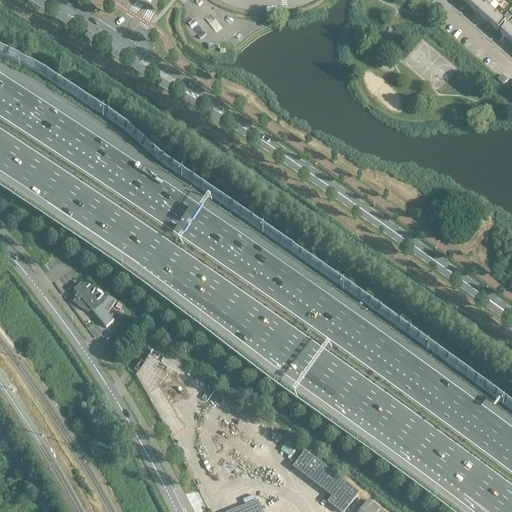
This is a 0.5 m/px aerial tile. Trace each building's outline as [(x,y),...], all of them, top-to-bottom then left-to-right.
[(464,0),(463,2),(474,12),(482,4),(477,0),(464,0)] [(477,0),(482,4),(488,10),(495,3),(491,0),(477,0)] [(474,12),(486,23),(493,14),(488,10),(482,4),(474,12)] [(486,23),(498,33),(505,24),(493,14),(486,23)] [(503,20),(506,23),(511,18),(507,14),(503,20)] [(500,35),(511,45),(511,44),(511,30),(507,26),(500,35)] [(497,81),(503,86),(504,85),(505,84),(507,81),(502,76),(499,79),(498,80),(497,81)] [(75,300),(73,304),(78,307),(88,313),(90,310),(97,318),(106,329),(114,322),(108,315),(116,303),(87,283),(84,288),(81,285),(74,292),(77,296),(75,299),(75,300)] [(209,389),(202,399),(207,402),(214,392),(209,389)] [(286,441),(280,450),(287,455),(293,446),(286,441)] [(295,448),(288,459),(293,462),(300,452),(295,448)] [(333,498),(328,504),(339,511),(345,511),(358,495),(305,454),(294,468),(333,498)] [(262,511),(258,502),(234,511),(262,511)] [(359,511),(380,511),(368,502),(359,511)]
